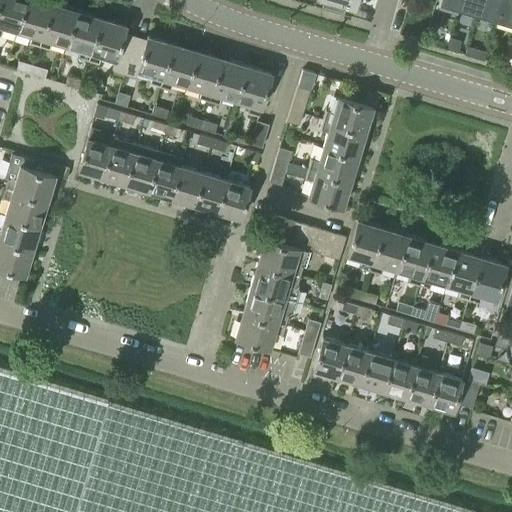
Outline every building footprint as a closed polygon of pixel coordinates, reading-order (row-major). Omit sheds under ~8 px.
[(0,0),(0,31),(1,32),(3,24),(17,28),(25,0),(0,0)] [(47,0),(25,0),(17,28),(31,33),(29,40),(39,43),(52,1),(47,0)] [(335,0),(322,0),(321,5),(343,12),(345,3),(335,0)] [(459,0),(458,5),(477,11),(480,0),(459,0)] [(480,0),(477,11),(496,17),(501,0),(480,0)] [(511,0),(501,0),(496,17),(511,21),(511,0)] [(52,1),(39,43),(50,46),(52,39),(66,43),(76,8),(52,1)] [(76,8),(66,43),(80,47),(78,55),(88,58),(101,16),(76,8)] [(123,73),(134,35),(123,31),(126,23),(101,16),(88,58),(99,61),(101,53),(115,58),(111,69),(123,73)] [(134,35),(123,73),(135,76),(137,69),(151,73),(149,80),(159,84),(171,42),(147,34),(146,38),(134,35)] [(171,42),(159,84),(170,87),(172,79),(186,83),(197,49),(171,42)] [(467,45),(464,54),(482,59),(485,50),(467,45)] [(209,98),(221,57),(197,49),(186,83),(201,88),(198,95),(209,98)] [(235,98),(245,64),(221,57),(209,98),(219,101),(221,94),(235,98)] [(31,73),(33,64),(18,59),(15,68),(31,73)] [(33,64),(31,73),(44,77),(46,68),(33,64)] [(245,64),(235,98),(249,102),(247,110),(258,113),(270,71),(245,64)] [(78,87),(81,78),(67,74),(64,83),(78,87)] [(289,108),(302,112),(308,89),(296,85),(289,108)] [(322,118),(364,130),(371,105),(336,95),(332,110),(325,108),(322,118)] [(165,117),(167,108),(153,104),(150,112),(165,117)] [(118,119),(121,110),(106,105),(103,114),(118,119)] [(302,112),(289,108),(286,120),(298,123),(302,112)] [(121,110),(118,119),(132,123),(134,114),(121,110)] [(200,127),(202,118),(188,114),(185,123),(200,127)] [(202,118),(200,127),(213,131),(216,123),(202,118)] [(322,145),(357,155),(364,130),(322,118),(319,128),(326,130),(322,145)] [(164,132),(167,123),(152,119),(149,128),(164,132)] [(261,146),(268,123),(256,119),(249,143),(261,146)] [(167,123),(164,132),(178,136),(180,127),(167,123)] [(210,146),(213,137),(198,133),(195,142),(210,146)] [(101,175),(111,144),(87,137),(78,168),(101,175)] [(213,137),(210,146),(224,150),(226,141),(213,137)] [(134,150),(125,182),(147,189),(157,157),(159,149),(136,142),(134,150)] [(111,144),(101,175),(125,182),(134,150),(111,144)] [(274,158),(287,162),(290,149),(278,145),(274,158)] [(357,155),(322,145),(317,160),(310,157),(307,168),(349,180),(357,155)] [(256,160),(259,151),(244,147),(242,155),(256,160)] [(157,157),(147,189),(171,195),(180,164),(182,156),(159,149),(157,157)] [(4,186),(47,198),(54,175),(31,168),(34,158),(10,151),(3,175),(7,176),(4,186)] [(287,162),(274,158),(268,180),(280,183),(287,162)] [(180,164),(171,195),(193,202),(203,171),(180,164)] [(349,180),(307,168),(304,177),(311,179),(307,194),(342,205),(349,180)] [(203,171),(193,202),(217,209),(226,177),(203,171)] [(226,177),(217,209),(239,216),(249,184),(226,177)] [(4,213),(39,223),(47,198),(4,186),(1,197),(8,199),(4,213)] [(39,223),(4,213),(0,227),(0,238),(32,247),(39,223)] [(281,241),(288,218),(276,215),(269,238),(281,241)] [(292,245),(299,222),(288,218),(281,241),(292,245)] [(369,269),(381,226),(356,218),(346,253),(361,258),(358,266),(369,269)] [(303,248),(310,225),(299,222),(292,245),(303,248)] [(315,252),(322,229),(310,225),(303,248),(306,249),(315,252)] [(381,226),(369,269),(379,272),(381,264),(396,269),(406,233),(381,226)] [(322,229),(315,252),(327,255),(333,232),(322,229)] [(333,232),(327,255),(338,258),(345,235),(333,232)] [(406,233),(396,269),(410,273),(407,280),(418,283),(430,240),(406,233)] [(306,249),(303,248),(292,245),(281,241),(269,238),(264,236),(256,262),(299,274),(306,249)] [(32,247),(0,238),(0,264),(25,272),(32,247)] [(430,240),(418,283),(428,287),(431,279),(444,283),(454,248),(430,240)] [(454,248),(444,283),(459,287),(457,294),(467,297),(479,255),(454,248)] [(479,255),(467,297),(477,301),(479,293),(494,297),(504,263),(479,255)] [(249,286),(294,299),(298,289),(295,285),(299,274),(256,262),(249,286)] [(326,298),(330,283),(322,280),(317,295),(326,298)] [(294,299),(249,286),(242,311),(284,323),(287,313),(291,310),(294,299)] [(360,299),(362,290),(351,287),(349,295),(360,299)] [(362,290),(360,299),(374,303),(376,294),(362,290)] [(354,312),(356,304),(343,300),(341,308),(354,312)] [(409,313),(411,304),(398,300),(395,309),(409,313)] [(356,304),(354,312),(368,316),(371,308),(356,304)] [(411,304),(409,313),(423,317),(426,309),(411,304)] [(284,323),(242,311),(235,336),(269,346),(273,331),(281,333),(284,323)] [(400,326),(402,317),(389,313),(386,322),(400,326)] [(458,328),(461,319),(446,315),(444,324),(458,328)] [(304,329),(316,333),(319,321),(308,317),(304,329)] [(402,317),(400,326),(414,330),(416,321),(402,317)] [(461,319),(458,328),(472,332),(475,323),(461,319)] [(445,340),(448,331),(434,327),(432,336),(445,340)] [(316,333),(304,329),(297,351),(309,355),(316,333)] [(448,331),(445,340),(460,344),(463,335),(448,331)] [(336,374),(345,343),(321,336),(312,367),(336,374)] [(345,343),(336,374),(358,381),(367,349),(345,343)] [(367,349),(358,381),(381,388),(390,356),(367,349)] [(390,356),(381,388),(404,395),(414,363),(390,356)] [(414,363),(404,395),(427,401),(436,370),(414,363)] [(478,511),(107,401),(108,399),(0,367),(0,511),(478,511)] [(436,370),(427,401),(451,408),(460,377),(436,370)] [(471,405),(478,381),(467,377),(459,402),(471,405)]
